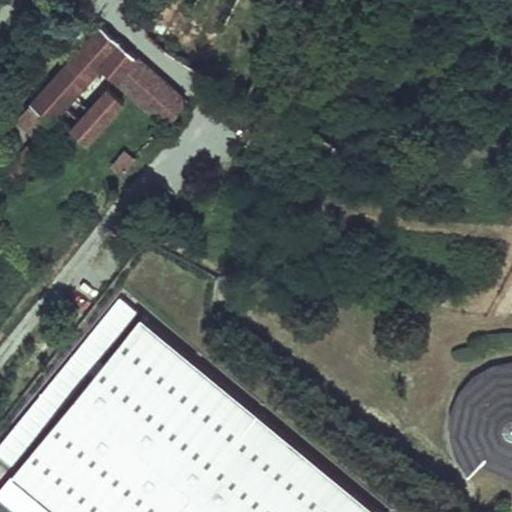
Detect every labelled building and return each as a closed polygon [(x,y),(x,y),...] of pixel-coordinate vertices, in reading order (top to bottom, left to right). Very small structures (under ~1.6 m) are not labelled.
[(163,0),(145,32),(165,52),(198,73),(202,68),(239,0),(163,0)] [(267,0),(239,0),(202,68),(243,93),(290,13),(267,0)] [(102,23),(17,117),(38,136),(57,115),(87,142),(123,102),(106,87),(115,78),(168,125),(185,96),(102,23)] [(422,194),(446,154),(359,103),(334,145),(422,194)] [(34,138),(2,171),(11,180),(42,146),(34,138)] [(126,147),(112,163),(123,173),(137,157),(126,147)] [(13,474),(59,511),(379,511),(143,319),(13,474)] [(450,458),(463,476),(478,462),(507,475),(511,473),(511,363),(506,363),(486,369),(467,380),(452,396),(443,414),(442,439),(450,458)]
